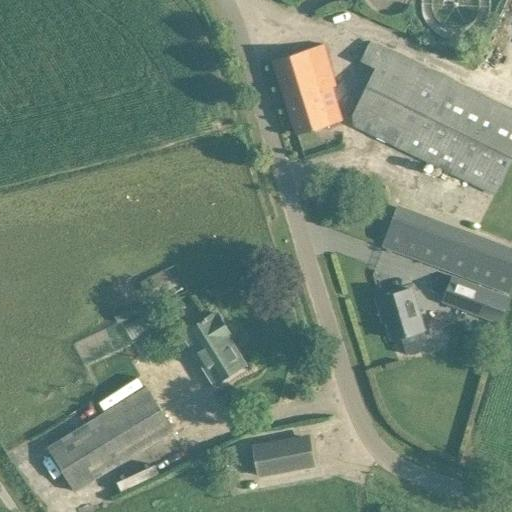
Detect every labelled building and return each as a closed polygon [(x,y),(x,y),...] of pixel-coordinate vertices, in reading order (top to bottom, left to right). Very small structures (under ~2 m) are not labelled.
[(353,124),(371,133),(496,194),(511,160),(511,111),(387,51),(369,42),(361,61),(375,68),(352,115),(353,124)] [(297,134),(342,120),(331,79),(334,78),(323,44),(273,61),(297,134)] [(382,246),(438,267),(510,294),(511,288),(511,255),(394,212),(382,246)] [(509,296),(452,275),(442,302),(499,324),(503,314),(509,296)] [(392,338),(423,330),(411,289),(377,298),(382,314),(385,314),(392,338)] [(108,323),(134,309),(128,297),(102,311),(108,323)] [(113,320),(118,336),(145,328),(141,312),(113,320)] [(217,381),(227,374),(244,364),(223,330),(226,329),(216,313),(206,319),(206,318),(186,330),(217,381)] [(136,379),(176,363),(172,352),(132,368),(136,379)] [(74,491),(91,481),(176,429),(149,385),(48,447),(74,491)] [(315,465),(311,445),(309,442),(308,440),(304,437),(302,437),(299,437),(299,436),(253,445),(259,476),(315,465)]
